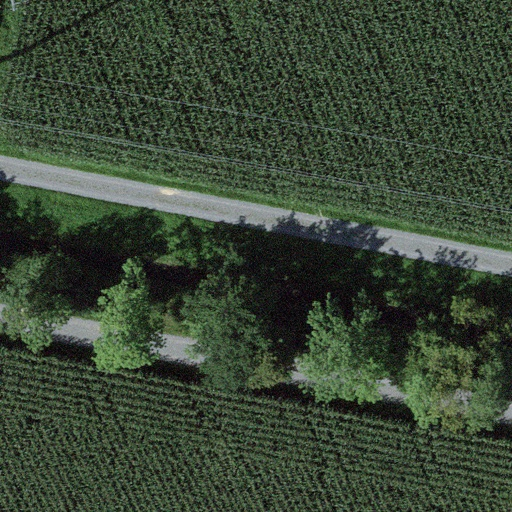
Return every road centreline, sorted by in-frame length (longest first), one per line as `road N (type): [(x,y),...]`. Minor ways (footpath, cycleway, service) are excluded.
road 1 (track): [(0,327),(511,424)]
road 2 (track): [(0,165),(511,261)]
